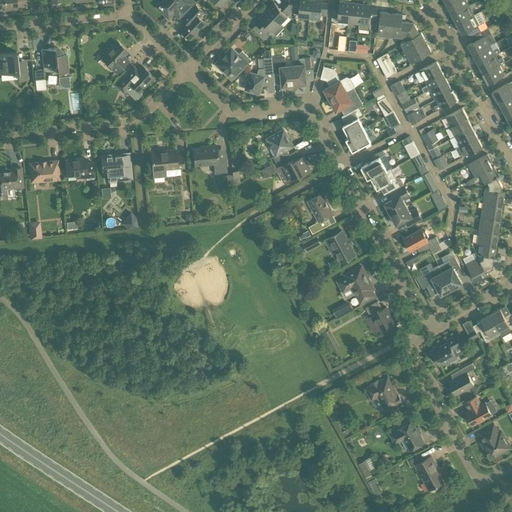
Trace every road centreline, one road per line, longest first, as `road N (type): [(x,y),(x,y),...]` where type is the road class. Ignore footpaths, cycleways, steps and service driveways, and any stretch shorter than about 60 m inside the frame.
road 1 (residential): [(426,328),(306,107),(232,114),(187,71)]
road 2 (residential): [(426,328),(404,348),(475,477),(486,480),(511,466)]
road 3 (residential): [(0,135),(130,121),(187,71)]
road 4 (residential): [(511,161),(424,0)]
road 5 (primary): [(0,434),(116,511)]
road 6 (residential): [(128,14),(0,27)]
